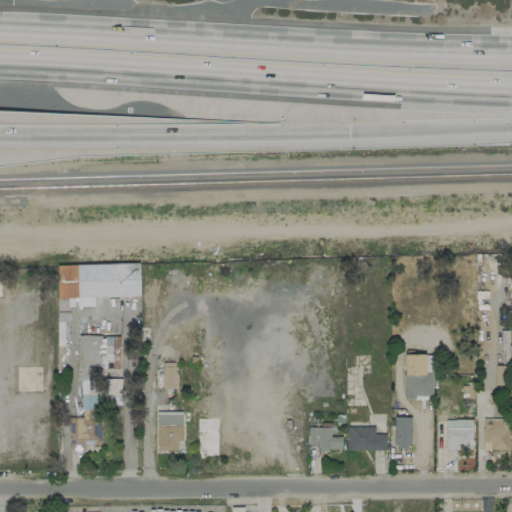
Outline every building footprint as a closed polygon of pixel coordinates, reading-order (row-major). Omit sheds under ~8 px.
[(139,295),(138,263),(56,265),(57,315),(69,315),(69,306),(94,306),(94,297),(139,295)] [(119,336),(82,335),(81,368),(77,368),(77,380),(81,380),(80,408),(97,409),(97,396),(120,397),(120,379),(100,378),(100,368),(109,368),(119,369),(119,336)] [(162,388),(175,389),(176,362),(162,361),(162,388)] [(495,385),(508,385),(507,365),(495,365),(495,385)] [(182,439),(181,411),(156,411),(156,450),(176,450),(176,439),(182,439)] [(68,415),(69,450),(84,449),(84,444),(100,444),(99,414),(68,415)] [(215,449),(216,418),(197,417),(196,449),(215,449)] [(410,417),(394,417),(393,446),(410,446),(410,417)] [(482,449),(509,449),(509,418),(482,418),(482,449)] [(472,419),(445,419),(445,449),(472,448),(472,419)] [(341,449),(341,436),(330,436),(329,426),(307,426),(308,444),(317,444),(317,449),(341,449)] [(385,450),(385,433),(374,433),(374,426),(346,426),(346,449),(385,450)]
